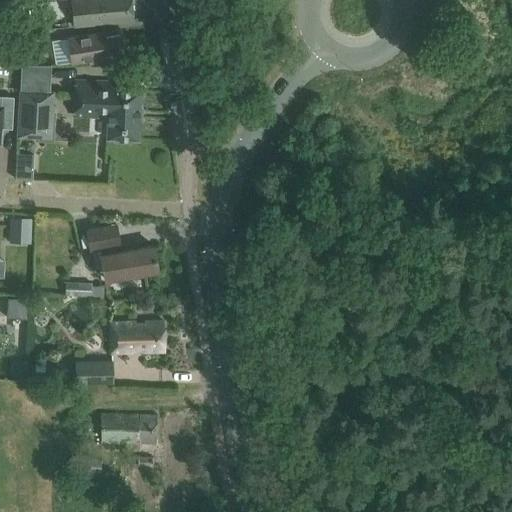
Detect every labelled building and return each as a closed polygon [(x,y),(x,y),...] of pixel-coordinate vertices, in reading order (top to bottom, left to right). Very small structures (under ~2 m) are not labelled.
[(71,0),(74,26),(133,20),(131,0),(71,0)] [(81,60),(107,56),(108,60),(125,58),(120,29),(77,35),(81,60)] [(0,45),(0,63),(24,63),(23,44),(0,45)] [(138,139),(140,89),(122,89),(122,81),(75,79),(74,115),(107,117),(106,137),(114,137),(114,140),(131,141),(131,138),(138,139)] [(16,136),(51,138),(55,91),(19,88),(16,136)] [(1,96),(0,108),(0,107),(0,128),(1,127),(12,128),(13,96),(1,96)] [(30,242),(31,218),(11,217),(10,241),(30,242)] [(86,229),(90,250),(100,248),(103,267),(105,278),(126,274),(126,275),(158,269),(153,245),(121,250),(116,223),(86,229)] [(91,283),(66,281),(65,294),(91,296),(91,283)] [(163,320),(109,322),(110,352),(164,351),(163,320)] [(75,383),(113,382),(112,359),(74,360),(75,383)] [(82,388),(41,386),(42,401),(81,403),(82,388)] [(140,443),(156,443),(157,414),(101,413),(101,442),(133,443),(133,439),(140,439),(140,443)] [(62,458),(62,469),(62,471),(100,473),(101,459),(81,458),(62,456),(62,458)] [(152,466),(153,457),(138,456),(138,466),(152,466)] [(52,470),(62,469),(62,458),(52,459),(52,470)] [(133,481),(158,482),(157,469),(134,469),(133,481)]
